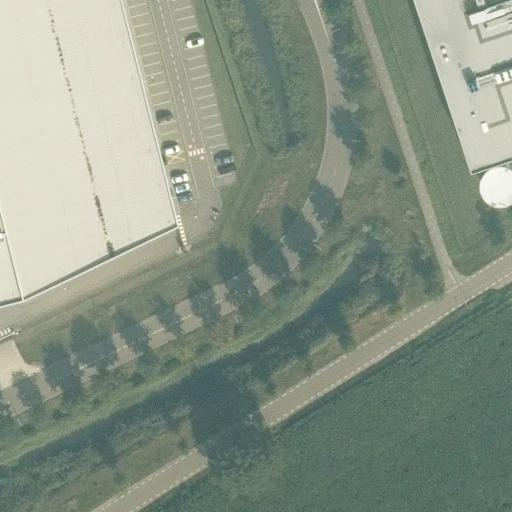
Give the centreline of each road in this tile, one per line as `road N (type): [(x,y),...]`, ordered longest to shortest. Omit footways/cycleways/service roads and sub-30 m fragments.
road 1 (tertiary): [(0,408),(230,298),(281,262),(319,214),(342,134),(340,75),(315,0)]
road 2 (tertiary): [(114,511),(511,263)]
